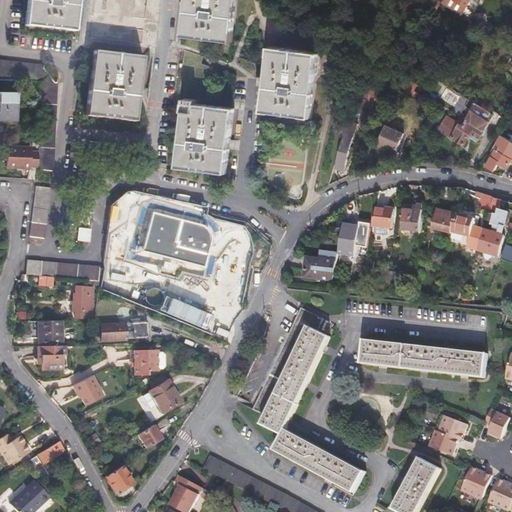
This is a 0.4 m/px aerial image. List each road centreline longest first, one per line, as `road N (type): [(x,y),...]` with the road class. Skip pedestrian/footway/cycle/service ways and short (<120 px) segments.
road 1 (residential): [(133,511),(294,235)]
road 2 (residential): [(511,190),(445,176),(384,180),(326,201),(294,235)]
road 3 (residential): [(106,511),(61,424),(8,363),(0,340)]
road 4 (residential): [(147,180),(235,203),(294,235)]
road 5 (residential): [(151,142),(168,0)]
road 6 (unknown): [(228,357),(145,321),(95,318)]
road 7 (residential): [(46,255),(89,260),(97,175)]
